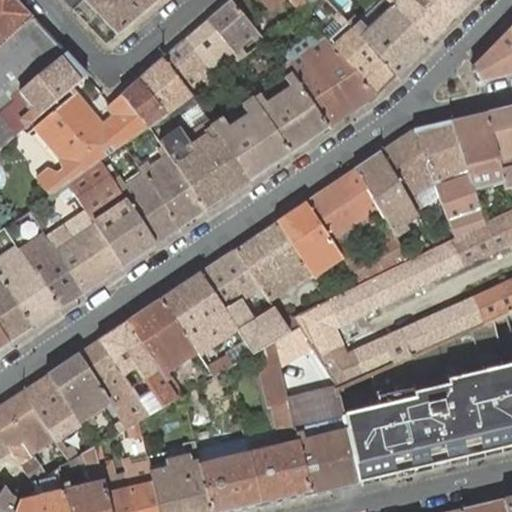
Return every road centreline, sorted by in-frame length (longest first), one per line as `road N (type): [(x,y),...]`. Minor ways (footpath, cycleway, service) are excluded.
road 1 (residential): [(424,101),(0,384)]
road 2 (residential): [(203,0),(124,69),(97,61),(41,0)]
road 3 (residential): [(511,469),(332,511)]
road 4 (residential): [(511,1),(428,87),(424,101)]
